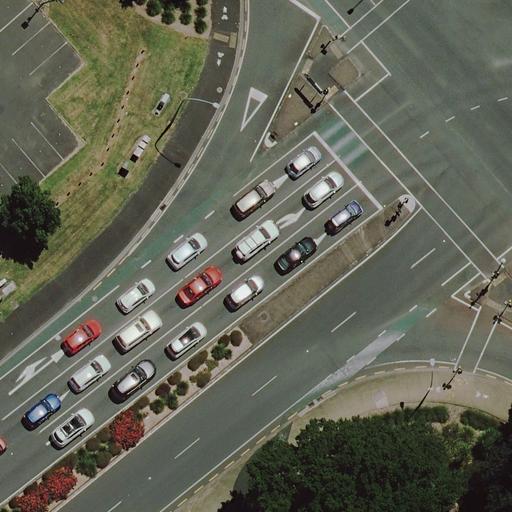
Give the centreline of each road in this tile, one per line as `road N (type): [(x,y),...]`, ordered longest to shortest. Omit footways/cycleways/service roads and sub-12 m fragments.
road 1 (tertiary): [(132,339),(458,79)]
road 2 (secondary): [(132,339),(244,120),(274,47),(279,0)]
road 3 (tertiary): [(331,331),(109,511)]
road 4 (tertiary): [(511,182),(331,331)]
road 5 (secondary): [(511,354),(413,325),(331,331)]
road 6 (tertiary): [(0,444),(132,339)]
